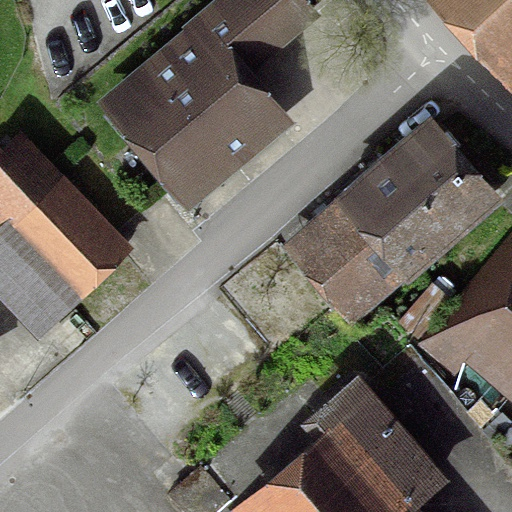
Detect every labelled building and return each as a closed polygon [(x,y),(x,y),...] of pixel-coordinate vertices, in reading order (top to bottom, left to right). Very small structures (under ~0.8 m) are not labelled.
[(308,14),(296,0),(219,0),(192,23),(200,33),(118,101),(189,187),(273,117),(237,73),(308,14)] [(511,0),(442,0),(499,63),(511,51),(511,0)] [(291,248),(347,313),(485,193),(429,129),(291,248)] [(0,226),(52,173),(23,142),(6,158),(0,151),(0,226)] [(124,249),(52,173),(0,226),(0,227),(2,230),(0,231),(0,280),(37,319),(46,311),(53,317),(124,249)] [(511,233),(442,314),(511,375),(511,233)] [(398,319),(417,336),(451,297),(431,280),(398,319)] [(402,511),(398,507),(437,473),(357,380),(315,416),(331,435),(240,511),(402,511)] [(495,435),(506,447),(511,442),(511,421),(502,412),(483,428),(491,438),(495,435)] [(214,511),(230,499),(201,465),(168,493),(185,511),(214,511)]
